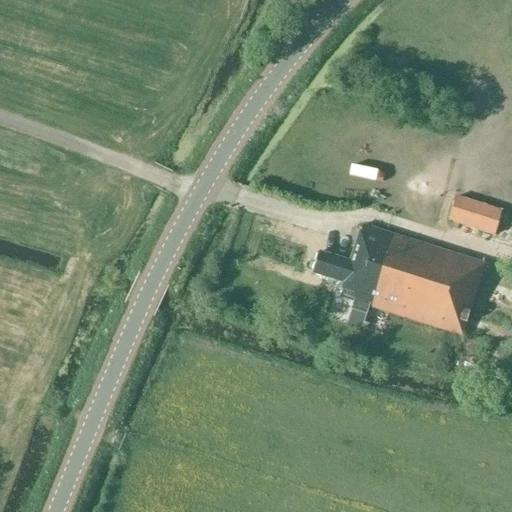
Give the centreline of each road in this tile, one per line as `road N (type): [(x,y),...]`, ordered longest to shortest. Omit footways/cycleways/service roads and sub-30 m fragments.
road 1 (tertiary): [(54,511),(139,310),(200,191),(271,83),(342,0)]
road 2 (track): [(200,191),(0,120)]
